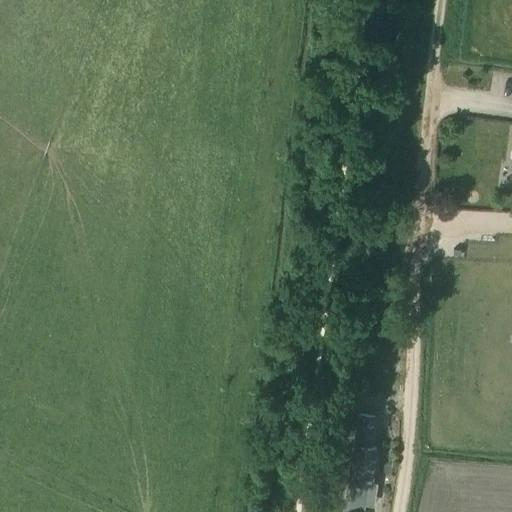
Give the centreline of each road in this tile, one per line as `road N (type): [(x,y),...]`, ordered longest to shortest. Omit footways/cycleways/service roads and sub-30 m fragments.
road 1 (track): [(397,511),(418,198)]
road 2 (track): [(418,198),(442,0)]
